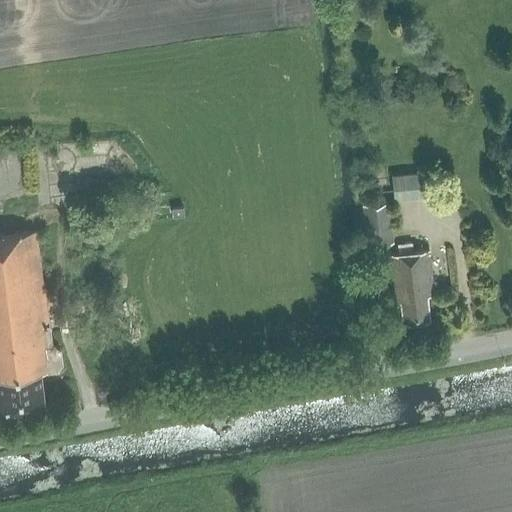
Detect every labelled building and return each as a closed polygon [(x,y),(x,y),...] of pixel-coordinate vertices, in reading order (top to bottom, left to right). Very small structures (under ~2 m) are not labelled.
[(431,170),(391,174),(393,199),(433,196),(431,170)] [(388,201),(362,204),(367,245),(393,242),(388,201)] [(183,207),(172,208),(172,217),(184,215),(183,207)] [(0,235),(0,407),(21,404),(43,402),(40,371),(47,370),(56,369),(61,362),(59,349),(53,344),(52,345),(35,230),(0,235)] [(429,250),(414,252),(413,242),(397,244),(398,253),(388,254),(394,301),(401,301),(403,321),(429,319),(428,295),(431,295),(429,250)]
